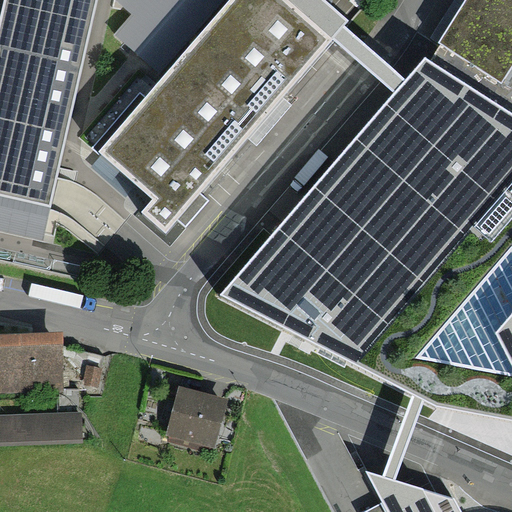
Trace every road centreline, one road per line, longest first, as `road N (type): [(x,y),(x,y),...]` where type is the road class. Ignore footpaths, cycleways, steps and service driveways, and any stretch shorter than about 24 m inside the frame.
road 1 (residential): [(162,343),(183,294),(388,61),(428,0)]
road 2 (residential): [(511,480),(302,391),(162,343)]
road 3 (residential): [(162,343),(0,302)]
